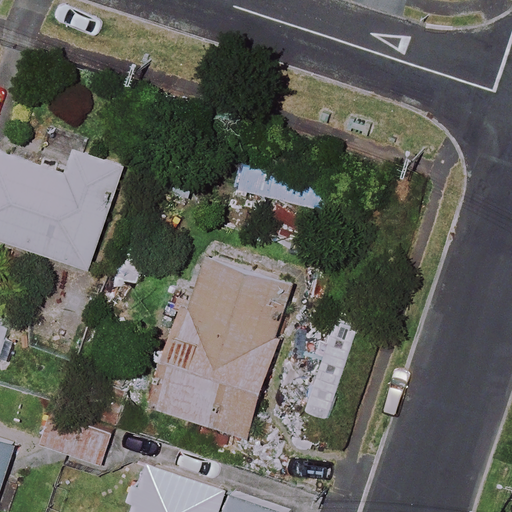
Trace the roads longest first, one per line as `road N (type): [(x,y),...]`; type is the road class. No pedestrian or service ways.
road 1 (residential): [(212,0),(511,97)]
road 2 (residential): [(511,220),(416,511)]
